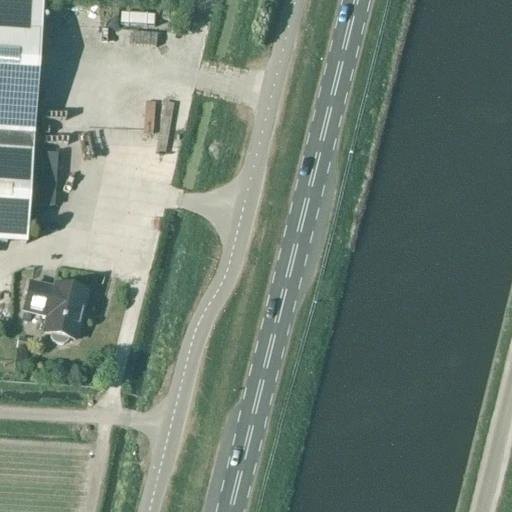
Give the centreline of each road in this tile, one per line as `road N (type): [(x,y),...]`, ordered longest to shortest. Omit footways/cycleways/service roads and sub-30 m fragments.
road 1 (unclassified): [(148,511),(194,334),(227,273),(296,0)]
road 2 (primary): [(230,511),(357,0)]
